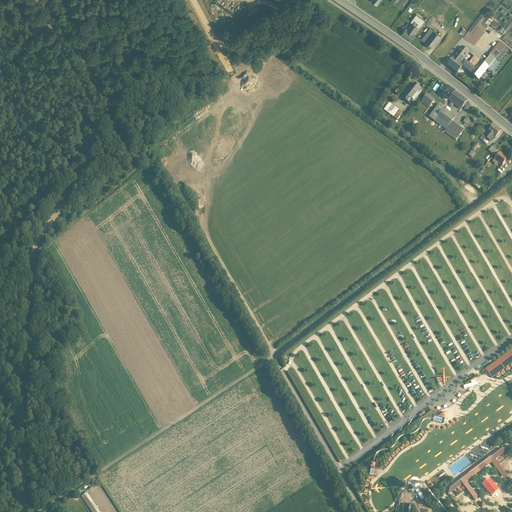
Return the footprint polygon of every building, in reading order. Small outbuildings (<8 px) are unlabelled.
[(371,0),(371,1),(369,0),(359,0),(359,1),(357,3),(372,13),(377,5),(380,0),(371,0)] [(385,11),(377,5),(372,13),(371,13),(380,19),(385,11)] [(416,14),(410,23),(401,34),(410,41),(415,35),(414,34),(425,21),(416,14)] [(472,33),(467,39),(473,44),(484,30),(478,25),(472,33)] [(433,30),(424,42),(431,48),(441,36),(433,30)] [(468,30),(463,36),(467,39),(472,33),(468,30)] [(511,43),(511,33),(507,30),(503,37),(511,43)] [(488,68),(486,70),(490,73),(509,49),(500,42),(489,55),(490,55),(495,59),(488,68)] [(469,53),(461,47),(452,58),(461,65),(471,73),(480,62),(474,57),(469,64),(466,62),(468,60),(465,57),(469,53)] [(509,49),(490,73),(493,75),(511,52),(509,49)] [(490,55),(483,64),(488,68),(495,59),(490,55)] [(461,65),(452,58),(447,65),(457,72),(459,68),(461,65)] [(480,62),(471,73),(478,80),(486,70),(488,68),(483,64),(480,62)] [(414,83),(408,91),(414,96),(420,88),(414,83)] [(455,92),(448,87),(442,95),(449,100),(455,92)] [(414,96),(408,91),(402,98),(410,104),(416,97),(414,96)] [(467,101),(455,92),(449,100),(451,102),(454,104),(461,109),(467,101)] [(435,100),(427,93),(421,102),(429,108),(435,100)] [(391,105),(386,111),(392,116),(397,109),(391,105)] [(448,126),(436,117),(443,108),(439,105),(430,118),(446,129),(448,126)] [(443,108),(436,117),(448,126),(451,122),(455,116),(443,108)] [(397,109),(392,116),(394,117),(396,115),(399,117),(402,113),(397,109)] [(463,130),(451,122),(448,126),(446,129),(444,131),(456,140),(463,130)] [(492,125),(488,131),(484,136),(486,138),(490,141),(494,135),(496,136),(500,131),(492,125)] [(473,158),(480,145),(476,142),(468,155),(473,158)] [(504,155),(500,152),(496,157),(495,159),(499,163),(502,165),(507,159),(503,156),(504,155)] [(511,349),(485,370),(492,378),(511,362),(511,349)] [(502,449),(450,488),(449,494),(463,484),(475,501),(479,499),(466,482),(491,462),(504,479),(507,477),(495,460),(509,449),(502,449)] [(491,497),(499,490),(489,478),(481,485),(491,497)] [(418,483),(413,483),(410,485),(410,486),(410,489),(411,491),(412,492),(413,493),(416,493),(417,492),(419,490),(420,488),(420,486),(418,483)] [(100,511),(87,492),(81,496),(91,511),(100,511)]
